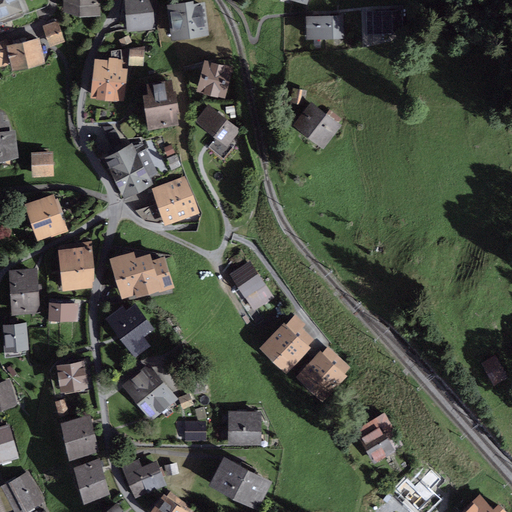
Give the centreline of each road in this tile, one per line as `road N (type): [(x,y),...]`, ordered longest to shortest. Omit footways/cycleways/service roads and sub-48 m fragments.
road 1 (residential): [(122,202),(92,317),(115,471),(138,511)]
road 2 (residential): [(153,228),(198,226),(248,244),(329,340)]
road 3 (residential): [(117,0),(92,52),(80,125),(122,202)]
road 4 (residential): [(153,228),(211,255),(223,246),(225,218),(201,170),(211,140)]
road 5 (residential): [(122,202),(59,187),(0,191)]
